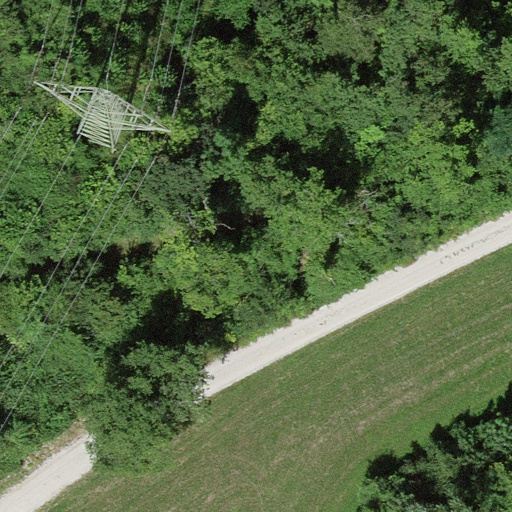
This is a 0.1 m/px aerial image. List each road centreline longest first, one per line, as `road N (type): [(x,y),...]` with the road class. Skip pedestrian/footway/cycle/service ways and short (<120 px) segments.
road 1 (track): [(511,226),(292,333),(74,467),(17,511)]
road 2 (track): [(511,146),(170,213),(0,258)]
